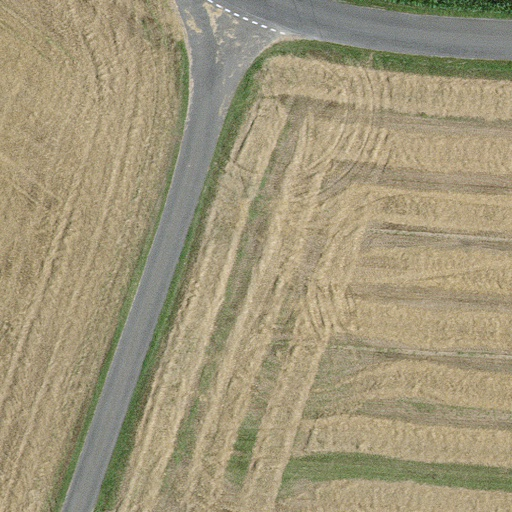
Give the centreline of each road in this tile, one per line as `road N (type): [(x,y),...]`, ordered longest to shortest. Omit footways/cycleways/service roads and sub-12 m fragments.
road 1 (residential): [(76,511),(200,157),(227,1)]
road 2 (residential): [(227,1),(366,37),(511,41)]
